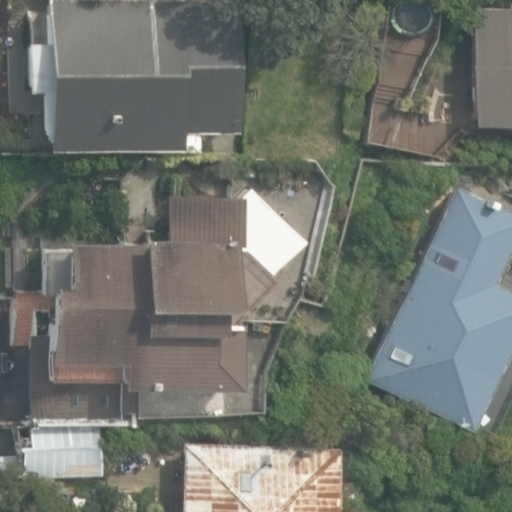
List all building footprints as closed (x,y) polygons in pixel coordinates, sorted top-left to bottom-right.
[(177,151),(195,151),(195,130),(235,130),(234,0),(41,0),(41,41),(22,42),(23,89),(37,89),(36,131),(41,131),(41,147),(176,147),(177,151)] [(467,122),(511,122),(511,7),(470,7),(467,122)] [(355,140),(391,151),(402,112),(367,101),(355,140)] [(358,375),(482,434),(511,371),(511,273),(505,270),(511,254),(511,249),(501,245),(511,222),(511,212),(450,183),(358,375)] [(237,194),(162,194),(161,237),(56,236),(56,248),(36,247),(36,306),(26,306),(25,424),(140,425),(141,385),(237,386),(237,313),(267,278),(237,251),(237,194)] [(16,430),(15,476),(93,478),(94,431),(16,430)] [(178,511),(351,511),(352,509),(332,509),(333,444),(180,441),(178,511)]
